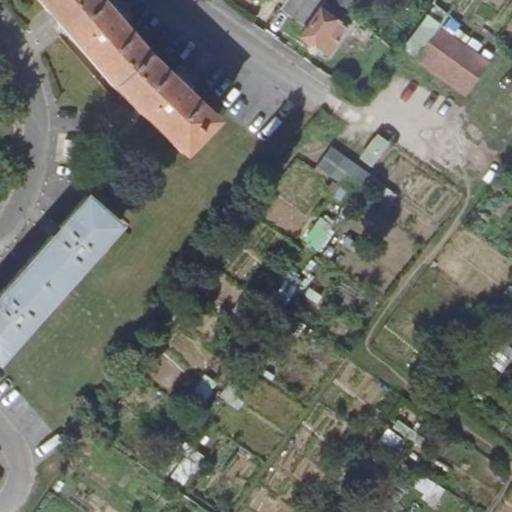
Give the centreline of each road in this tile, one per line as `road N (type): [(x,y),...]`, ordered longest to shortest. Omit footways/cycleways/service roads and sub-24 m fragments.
road 1 (residential): [(0,231),(32,172),(36,133),(31,95),(0,35)]
road 2 (residential): [(325,98),(178,0)]
